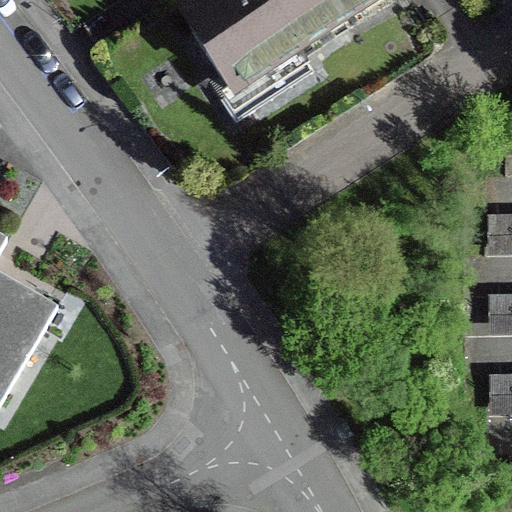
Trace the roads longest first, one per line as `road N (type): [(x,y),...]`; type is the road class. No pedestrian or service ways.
road 1 (residential): [(511,53),(181,277)]
road 2 (residential): [(181,277),(0,37)]
road 3 (residential): [(272,432),(181,277)]
road 4 (residential): [(272,432),(133,511)]
